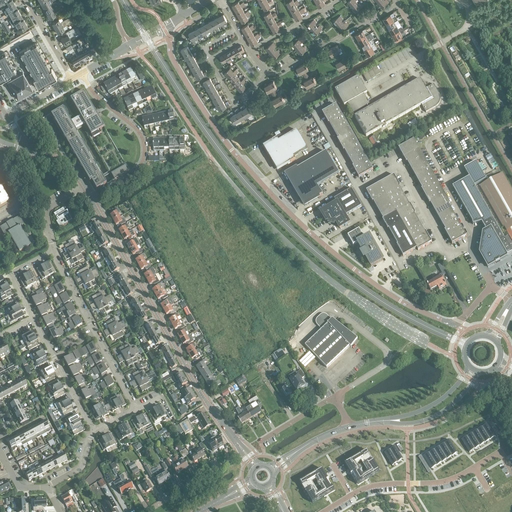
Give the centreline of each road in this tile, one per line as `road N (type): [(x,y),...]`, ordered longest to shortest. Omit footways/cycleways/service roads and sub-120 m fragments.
road 1 (unclassified): [(491,284),(452,324),(401,301),(332,251),(219,134),(170,54),(163,26)]
road 2 (residential): [(237,443),(91,199)]
road 3 (residential): [(323,511),(379,485),(454,478),(500,452)]
road 4 (residential): [(135,409),(52,251)]
road 5 (residential): [(82,73),(138,132),(144,155),(133,174),(91,199)]
road 6 (residential): [(270,75),(398,4)]
road 7 (unclassified): [(442,244),(396,163),(358,186)]
road 8 (unclassified): [(442,244),(400,264),(358,186)]
road 9 (residential): [(270,75),(235,98),(225,94),(209,55),(242,38)]
road 10 (unclassified): [(333,396),(387,359),(342,311)]
road 11 (secondary): [(369,422),(426,420),(460,398),(479,372)]
road 12 (residential): [(93,431),(33,319)]
